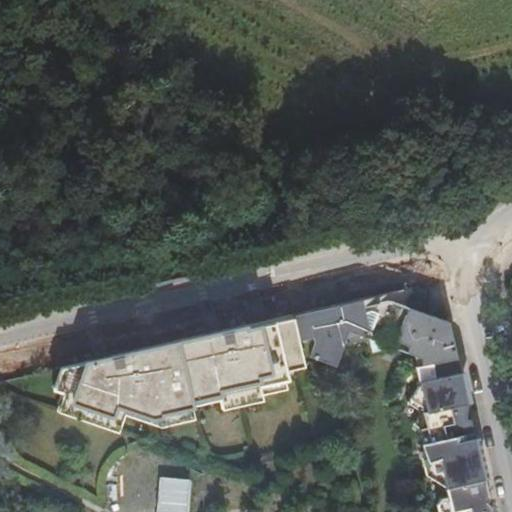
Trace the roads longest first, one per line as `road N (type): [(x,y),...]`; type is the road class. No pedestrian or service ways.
road 1 (unclassified): [(0,341),(468,236)]
road 2 (unclassified): [(511,511),(461,280),(468,236)]
